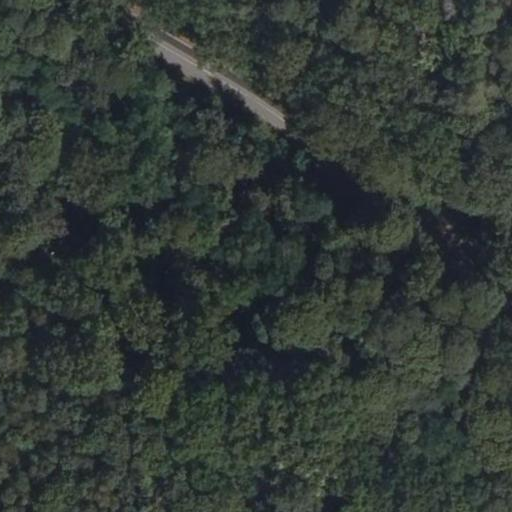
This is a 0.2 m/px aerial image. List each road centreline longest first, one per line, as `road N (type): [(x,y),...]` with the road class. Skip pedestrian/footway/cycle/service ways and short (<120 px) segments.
road 1 (track): [(511,480),(459,425),(0,112)]
road 2 (tertiary): [(28,0),(260,139),(511,308)]
